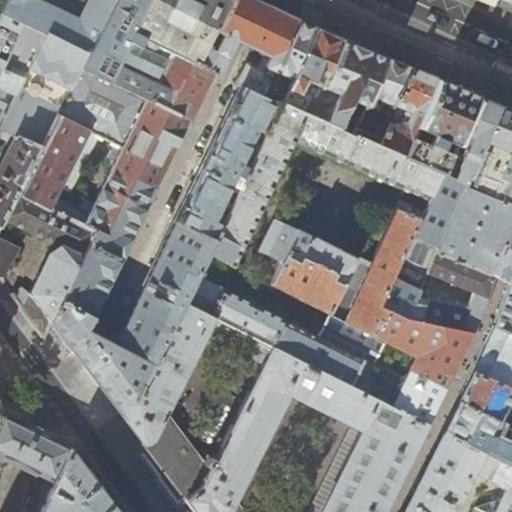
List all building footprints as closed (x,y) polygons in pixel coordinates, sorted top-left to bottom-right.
[(5,0),(0,12),(0,68),(21,78),(0,123),(0,128),(8,132),(14,135),(39,146),(79,66),(112,0),(5,0)] [(112,0),(79,66),(187,119),(202,89),(210,71),(195,64),(226,0),(112,0)] [(258,1),(255,0),(226,0),(195,64),(210,71),(215,73),(232,37),(240,41),(268,54),(261,56),(255,68),(244,62),(239,72),(234,83),(238,86),(221,122),(188,190),(173,221),(212,238),(280,101),(286,89),(268,81),(273,70),(296,19),(275,9),(258,1)] [(291,79),(315,28),(296,19),(273,70),(291,79)] [(319,30),(315,28),(291,79),(286,89),(280,101),(307,113),(321,85),(343,39),(319,30)] [(377,54),(369,50),(366,49),(343,39),(321,85),(307,113),(337,126),(350,97),(358,100),(365,104),(386,57),(377,54)] [(410,67),(386,57),(365,104),(353,132),(352,134),(402,156),(437,79),(410,67)] [(0,136),(5,139),(8,132),(0,128),(0,123),(21,78),(0,68),(0,223),(3,218),(16,191),(39,146),(14,135),(0,161),(0,87),(1,87),(0,88),(0,136)] [(457,87),(437,79),(402,156),(439,172),(442,173),(478,96),(457,87)] [(494,103),(478,96),(442,173),(439,172),(426,199),(421,210),(391,274),(419,287),(426,271),(435,249),(498,104),(494,103)] [(337,126),(307,113),(280,101),(212,238),(182,301),(271,346),(426,424),(444,387),(471,333),(408,319),(376,306),(391,274),(421,210),(398,200),(369,262),(272,218),(255,250),(258,252),(251,265),(264,272),(260,279),(328,314),(319,332),(314,330),(312,334),(222,290),(234,265),(232,264),(291,139),(333,158),(426,199),(439,172),(402,156),(352,134),(353,132),(345,129),(337,126)] [(511,110),(498,104),(435,249),(493,273),(511,224),(511,110)] [(95,230),(16,191),(3,218),(59,246),(47,252),(30,293),(21,288),(10,296),(42,338),(50,322),(88,244),(95,230)] [(182,301),(212,238),(173,221),(160,248),(124,324),(114,344),(99,336),(86,329),(98,304),(120,259),(88,244),(50,322),(51,323),(84,368),(123,419),(182,301)] [(511,224),(493,273),(495,274),(494,276),(501,278),(502,279),(509,282),(510,279),(511,277),(511,274),(511,224)] [(16,247),(0,239),(0,282),(2,286),(10,270),(7,266),(16,247)] [(493,273),(435,249),(426,271),(472,291),(465,306),(426,298),(425,299),(416,297),(419,287),(391,274),(376,306),(408,319),(471,333),(472,333),(482,308),(494,276),(495,274),(493,273)] [(511,274),(511,277),(510,279),(509,282),(508,284),(493,326),(511,335),(511,274)] [(184,499),(191,509),(193,511),(381,511),(395,486),(426,424),(271,346),(182,301),(123,419),(155,461),(184,499)] [(511,335),(493,326),(484,347),(473,372),(511,390),(511,335)] [(466,386),(458,402),(499,422),(511,428),(511,390),(473,372),(466,386)] [(511,451),(490,440),(499,422),(458,402),(450,418),(442,433),(511,467),(511,451)] [(0,411),(0,454),(30,469),(53,479),(54,480),(70,446),(47,434),(37,430),(0,411)] [(511,511),(511,467),(442,433),(411,495),(401,511),(511,511)] [(72,447),(70,446),(54,480),(53,479),(37,511),(119,511),(115,507),(73,451),(71,449),(72,447)]
